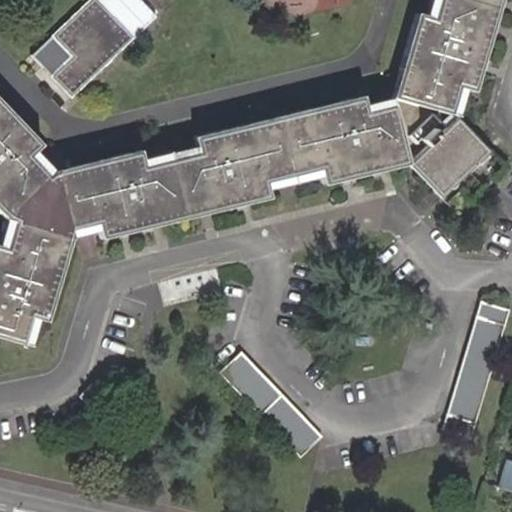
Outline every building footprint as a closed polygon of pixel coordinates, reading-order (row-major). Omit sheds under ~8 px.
[(134,36),(98,0),(85,0),(50,34),(29,53),(49,74),(69,96),(134,36)] [(415,13),(390,96),(447,112),(455,84),(464,86),(473,88),(498,0),(435,0),(431,17),(422,15),(415,13)] [(435,0),(426,0),(422,15),(431,17),(435,0)] [(447,112),(455,115),(464,86),(455,84),(447,112)] [(96,221),(98,229),(100,236),(269,196),(267,188),(265,179),(320,166),(322,174),(324,182),(407,163),(392,103),(364,110),(362,102),(360,94),(192,135),(193,142),(195,151),(141,164),(139,156),(137,148),(54,168),(68,228),(96,221)] [(390,96),(362,102),(364,110),(392,103),(390,96)] [(0,211),(4,216),(47,174),(27,153),(33,147),(39,141),(0,100),(0,211)] [(455,115),(407,163),(441,197),(489,149),(455,115)] [(193,142),(139,156),(141,164),(195,151),(193,142)] [(47,174),(54,168),(33,147),(27,153),(47,174)] [(267,188),(322,174),(320,166),(265,179),(267,188)] [(0,244),(3,245),(11,218),(4,216),(0,228),(0,244)] [(70,235),(11,218),(3,245),(0,244),(0,335),(21,342),(30,314),(38,317),(45,319),(70,235)] [(68,228),(70,235),(98,229),(96,221),(68,228)] [(470,437),(508,309),(480,300),(440,428),(470,437)] [(30,344),(38,317),(30,314),(21,342),(30,344)] [(322,436),(240,351),(218,371),(301,456),(322,436)] [(107,397),(92,381),(78,394),(93,410),(107,397)] [(511,511),(511,461),(505,460),(497,489),(511,492),(511,511)]
